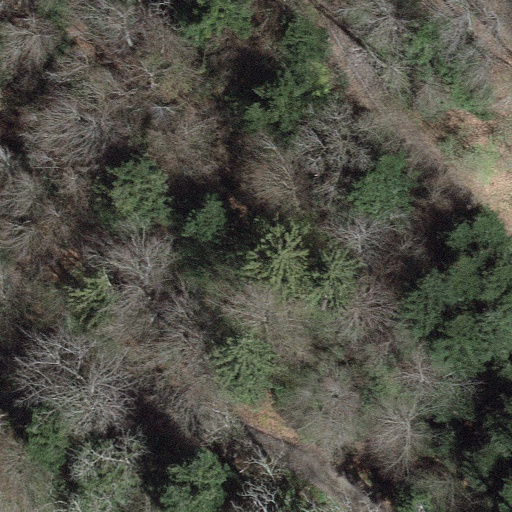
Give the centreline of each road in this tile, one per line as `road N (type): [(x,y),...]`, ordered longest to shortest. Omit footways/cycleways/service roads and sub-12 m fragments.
road 1 (track): [(367,511),(349,489),(300,460),(169,410),(0,367)]
road 2 (track): [(311,0),(414,151),(511,257)]
